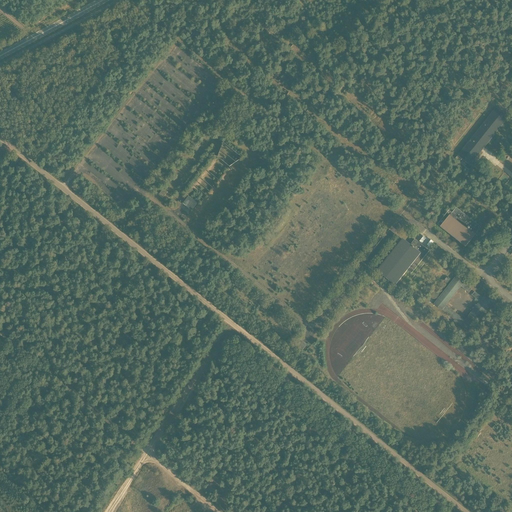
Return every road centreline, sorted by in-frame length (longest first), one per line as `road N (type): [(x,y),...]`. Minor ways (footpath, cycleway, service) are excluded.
road 1 (unclassified): [(470,511),(0,137)]
road 2 (track): [(454,511),(227,332)]
road 3 (track): [(0,339),(220,511)]
road 4 (track): [(233,324),(107,511)]
